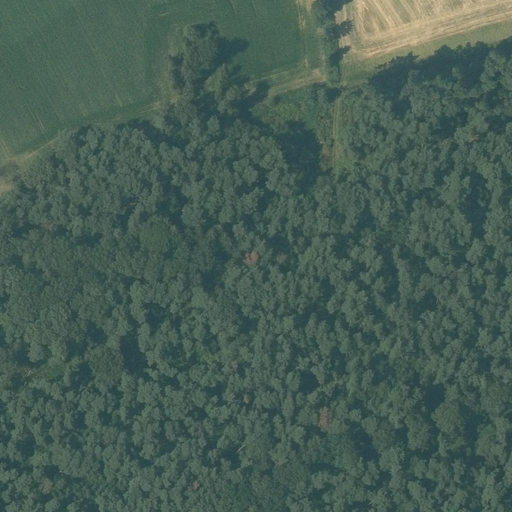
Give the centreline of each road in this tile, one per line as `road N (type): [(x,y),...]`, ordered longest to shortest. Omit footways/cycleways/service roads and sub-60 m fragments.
road 1 (track): [(334,167),(328,511)]
road 2 (track): [(511,129),(334,167),(333,103),(342,75)]
road 3 (track): [(327,479),(511,425)]
